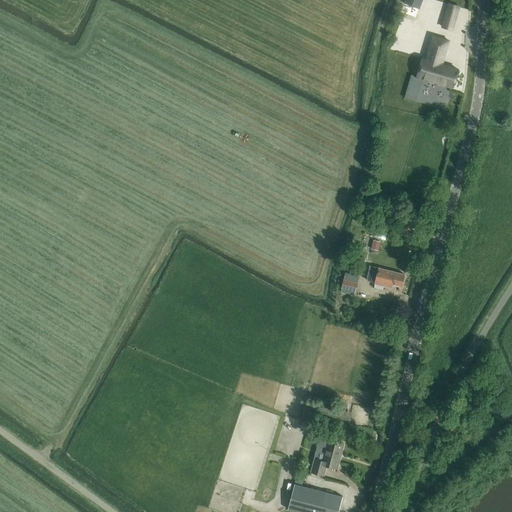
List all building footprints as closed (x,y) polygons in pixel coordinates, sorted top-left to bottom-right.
[(443,31),(455,34),(459,15),(447,12),(443,31)] [(410,75),(405,95),(416,98),(422,78),(454,88),(459,70),(442,65),(449,41),(432,36),(425,61),(421,59),(416,77),(410,75)] [(411,230),(413,225),(403,221),(401,226),(411,230)] [(373,240),(371,247),(379,249),(380,242),(373,240)] [(355,256),(354,263),(364,265),(366,258),(355,256)] [(401,287),(405,275),(370,266),(367,280),(375,282),(375,284),(391,288),(392,285),(401,287)] [(345,272),(341,288),(340,292),(354,296),(355,291),(356,291),(358,284),(360,276),(345,272)] [(328,439),(322,463),(313,461),(310,473),(324,476),(327,466),(337,469),(344,443),(328,439)] [(294,484),(288,510),(297,511),(338,511),(343,497),(301,486),(294,484)]
